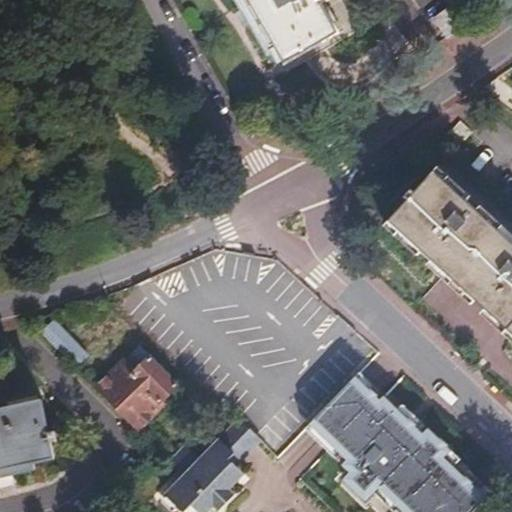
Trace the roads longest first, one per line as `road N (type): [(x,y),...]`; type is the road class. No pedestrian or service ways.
road 1 (residential): [(511,439),(327,265),(281,200)]
road 2 (residential): [(281,200),(0,307)]
road 3 (residential): [(511,41),(281,200)]
road 4 (residential): [(154,0),(281,200)]
